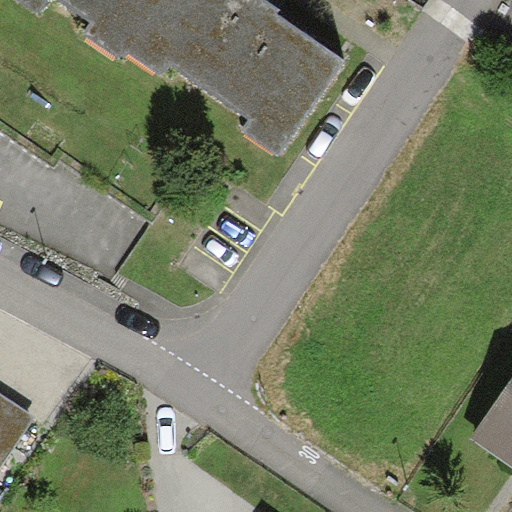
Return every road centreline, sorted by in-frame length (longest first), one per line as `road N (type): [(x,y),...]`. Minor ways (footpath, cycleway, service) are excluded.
road 1 (residential): [(210,386),(464,0)]
road 2 (residential): [(210,386),(0,278)]
road 3 (residential): [(379,511),(210,386)]
